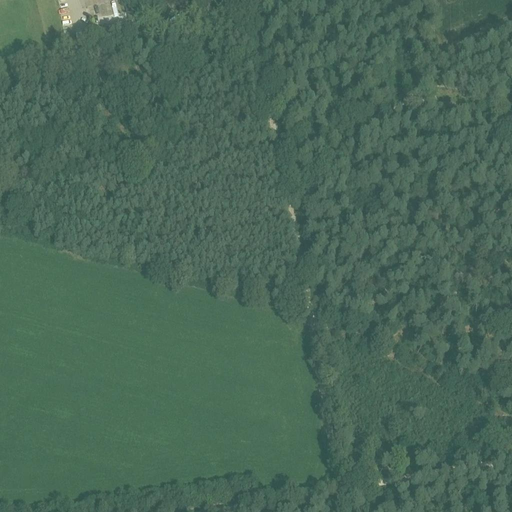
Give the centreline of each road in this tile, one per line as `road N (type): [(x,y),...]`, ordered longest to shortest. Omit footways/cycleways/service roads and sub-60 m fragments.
road 1 (track): [(338,511),(290,201),(244,0)]
road 2 (track): [(511,458),(204,511)]
